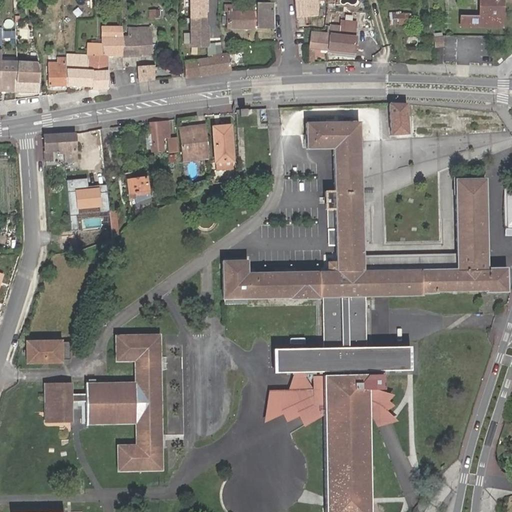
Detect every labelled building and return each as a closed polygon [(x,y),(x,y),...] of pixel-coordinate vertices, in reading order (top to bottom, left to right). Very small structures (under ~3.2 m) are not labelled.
[(190,0),(190,16),(205,16),(205,7),(208,7),(207,0),(190,0)] [(315,0),(293,0),(294,0),(295,17),(317,16),(315,0)] [(498,0),(480,0),(480,16),(461,15),(461,25),(502,26),(503,4),(499,4),(498,0)] [(275,28),(275,4),(258,4),(258,5),(258,11),(240,11),(240,5),(224,5),(224,11),(228,12),(227,28),(275,28)] [(161,10),(150,9),(149,18),(160,19),(161,10)] [(399,24),(412,24),(411,14),(399,14),(399,24)] [(205,21),(205,16),(190,16),(190,43),(207,43),(206,22),(205,21)] [(331,27),(330,34),(328,51),(333,51),(354,53),(357,22),(340,21),(339,27),(331,27)] [(122,36),(122,26),(102,27),(102,36),(122,36)] [(128,36),(122,36),(123,55),(137,54),(152,52),(151,28),(129,28),(128,36)] [(312,32),(310,40),(309,50),(309,60),(313,60),(314,49),(328,51),(330,34),(312,32)] [(123,55),(122,36),(102,36),(102,44),(88,44),(88,56),(88,71),(108,71),(108,56),(123,55)] [(444,38),(435,38),(436,46),(444,46),(444,38)] [(229,54),(222,55),(213,56),(213,58),(215,72),(230,70),(229,54)] [(88,71),(88,56),(82,56),(82,59),(66,59),(66,62),(67,86),(91,86),(91,90),(108,89),(108,71),(88,71)] [(199,60),(185,62),(187,76),(200,74),(215,72),(213,58),(199,60)] [(0,91),(14,92),(17,62),(2,61),(0,90),(0,91)] [(36,63),(17,62),(14,92),(38,92),(38,71),(36,63)] [(67,86),(66,62),(49,63),(49,86),(67,86)] [(140,84),(155,81),(155,66),(138,67),(140,84)] [(408,135),(406,105),(387,104),(390,137),(408,135)] [(167,122),(148,125),(150,135),(145,136),(146,147),(150,146),(151,153),(164,151),(162,136),(168,136),(167,122)] [(319,298),(322,298),(323,344),(324,367),(324,378),(323,378),(325,511),(369,511),(366,376),(365,376),(365,366),(364,343),(363,297),(422,296),(422,294),(435,294),(436,292),(487,291),(487,293),(506,292),(505,267),(487,268),(485,180),(454,181),(456,270),(363,271),(358,124),(306,124),(306,150),(332,149),(334,190),(324,191),(324,211),(328,211),(329,245),(334,245),(336,261),(326,262),(327,271),(247,273),(246,261),(222,261),(223,300),(290,299),(290,300),(319,300),(319,298)] [(214,163),(232,162),(231,126),(212,128),(214,163)] [(207,127),(179,130),(182,155),(208,152),(207,127)] [(60,134),(61,152),(75,151),(74,133),(60,134)] [(43,135),(45,162),(53,161),(53,153),(61,152),(60,134),(43,135)] [(176,137),(167,139),(169,154),(178,152),(176,137)] [(76,163),(75,151),(61,152),(62,158),(67,158),(67,163),(76,163)] [(208,152),(182,155),(183,162),(209,159),(208,152)] [(138,213),(151,207),(149,191),(147,177),(125,180),(128,200),(135,199),(135,206),(138,213)] [(149,191),(151,207),(162,203),(157,190),(149,191)] [(119,233),(116,210),(110,211),(111,224),(113,238),(119,233)] [(111,224),(110,211),(97,212),(99,225),(111,224)] [(86,396),(86,403),(87,425),(135,424),(136,445),(117,446),(117,471),(158,470),(161,470),(159,336),(115,336),(115,362),(134,362),(134,384),(86,385),(86,396)] [(62,342),(62,340),(26,341),(26,364),(62,363),(62,360),(69,360),(69,351),(69,345),(69,342),(62,342)] [(409,365),(409,342),(364,343),(365,366),(409,365)] [(324,367),(323,344),(273,345),(274,369),(324,367)] [(72,422),(71,404),(71,396),(71,385),(47,385),(48,422),(61,422),(72,422)]
